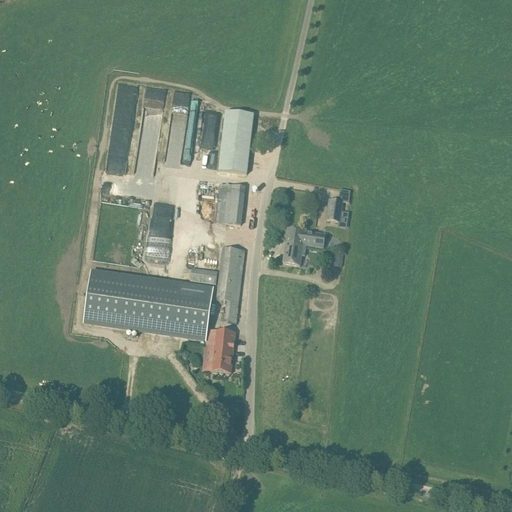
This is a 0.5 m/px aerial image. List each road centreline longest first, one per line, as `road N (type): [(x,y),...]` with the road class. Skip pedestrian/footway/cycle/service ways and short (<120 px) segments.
road 1 (unclassified): [(311,0),(257,240),(245,452)]
road 2 (unclassified): [(245,452),(504,511)]
road 3 (unclassified): [(0,394),(245,452)]
